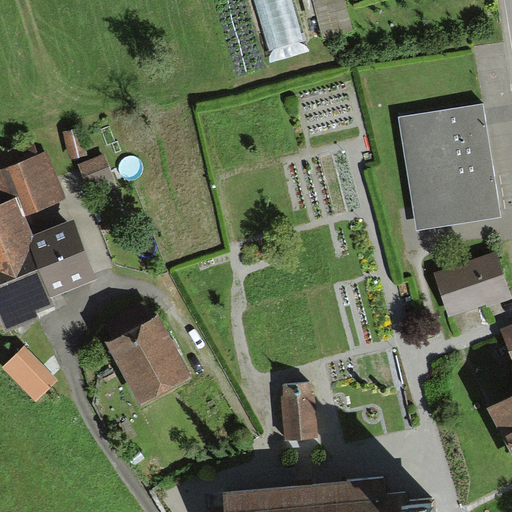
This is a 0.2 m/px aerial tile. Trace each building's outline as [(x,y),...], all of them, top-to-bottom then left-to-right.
[(294,0),(252,0),(268,54),(307,43),(294,0)] [(313,0),(324,41),(354,33),(345,0),(313,0)] [(399,112),(417,225),(503,211),(484,98),(399,112)] [(77,128),(61,133),(69,157),(85,151),(77,128)] [(50,288),(96,271),(73,214),(34,229),(26,208),(64,193),(47,149),(38,152),(34,141),(0,154),(0,314),(6,329),(41,316),(37,306),(54,300),(50,288)] [(103,160),(83,167),(89,184),(109,177),(103,160)] [(434,268),(450,313),(486,300),(488,304),(511,295),(511,291),(497,247),(434,268)] [(107,332),(141,397),(194,369),(159,302),(152,306),(147,296),(107,317),(113,329),(107,332)] [(511,320),(502,325),(511,348),(511,320)] [(57,375),(25,340),(2,360),(34,395),(57,375)] [(281,390),(285,435),(318,432),(315,388),(312,388),(311,377),(284,379),(285,390),(281,390)] [(511,380),(488,393),(511,440),(511,380)] [(386,462),(221,477),(224,500),(224,511),(435,511),(433,485),(407,487),(405,469),(387,471),(386,462)] [(224,511),(224,500),(205,501),(206,511),(224,511)]
